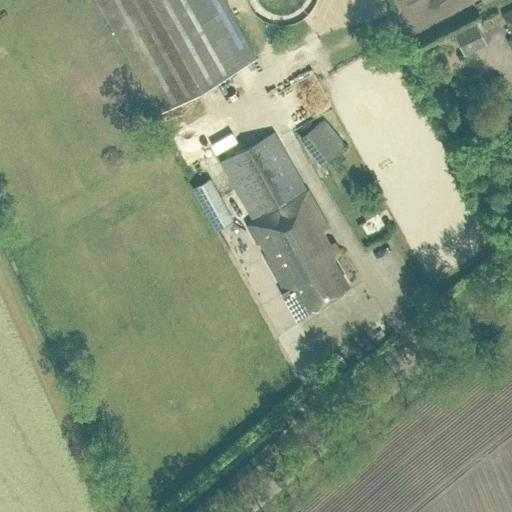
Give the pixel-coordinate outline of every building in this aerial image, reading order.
[(103,0),(163,108),(256,57),(223,0),(103,0)] [(511,9),(503,14),(511,31),(511,37),(508,40),(511,48),(511,9)] [(453,33),(463,54),(486,44),(476,22),(453,33)] [(298,138),(320,164),(346,144),(324,117),(298,138)] [(273,130),(243,147),(220,160),(252,220),(246,224),(283,291),(279,293),(296,319),(348,285),(331,256),(339,252),(333,241),(329,243),(322,231),(327,227),(273,130)] [(232,220),(209,178),(192,187),(216,229),(232,220)]
